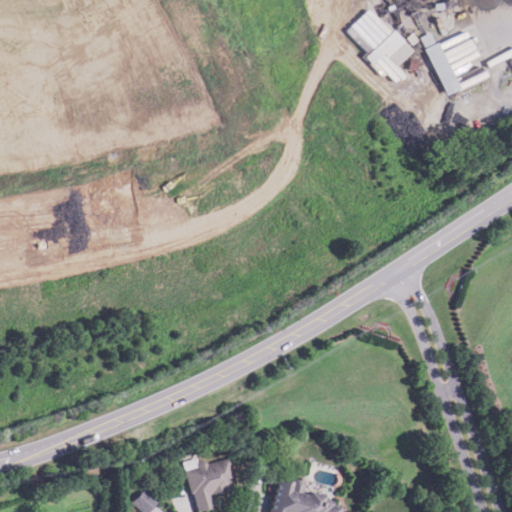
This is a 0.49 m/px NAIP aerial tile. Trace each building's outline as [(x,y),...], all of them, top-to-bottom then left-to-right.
[(395,65),(410,50),(367,8),(344,31),(367,53),(364,56),(382,75),(385,72),(393,80),(401,71),(395,65)] [(457,88),(429,31),(416,37),(445,94),(457,88)] [(192,511),(210,508),(207,494),(232,489),(225,457),(183,466),(192,511)] [(266,511),(337,511),(339,504),(330,503),(332,492),(273,481),(266,511)] [(143,511),(153,502),(141,490),(130,502),(140,511),(143,511)]
